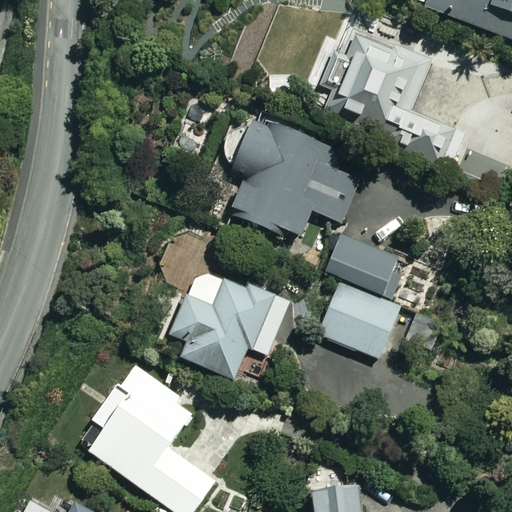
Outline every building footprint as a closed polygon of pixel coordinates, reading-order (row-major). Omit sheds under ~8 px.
[(511,0),(438,0),(433,14),(511,42),(511,0)] [(429,72),(370,51),(346,118),(405,139),(429,72)] [(323,219),(348,228),(375,159),(265,116),(244,170),(259,176),(242,221),(312,248),(323,219)] [(467,136),(434,124),(420,161),(453,174),(467,136)] [(347,282),(396,301),(410,264),(348,239),(333,277),(347,282)] [(255,297),(205,276),(178,340),(196,348),(190,363),(246,387),(282,301),(258,291),(255,297)] [(396,301),(347,282),(324,339),(387,364),(392,353),(398,356),(414,317),(407,315),(411,307),(396,301)] [(205,418),(140,372),(101,425),(115,435),(98,458),(173,511),(207,511),(224,488),(179,456),(205,418)] [(368,511),(367,495),(324,499),(325,511),(368,511)] [(107,511),(87,501),(81,511),(47,511),(41,508),(38,511),(107,511)]
